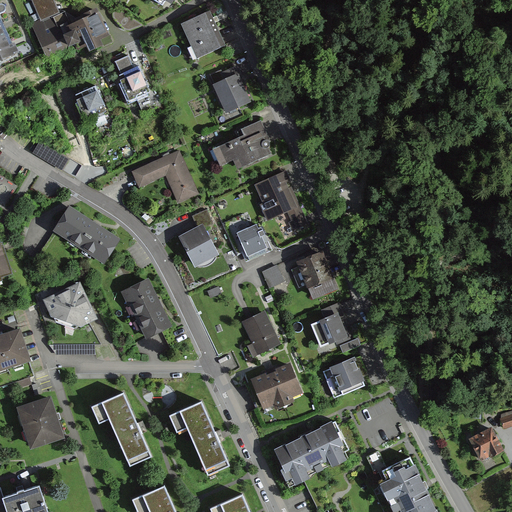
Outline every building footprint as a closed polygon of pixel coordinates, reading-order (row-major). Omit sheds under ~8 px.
[(0,62),(18,55),(0,13),(0,62)] [(52,19),(31,29),(43,54),(78,38),(83,49),(106,39),(94,13),(57,31),(52,19)] [(210,15),(182,28),(197,60),(225,47),(210,15)] [(141,70),(120,80),(130,104),(152,95),(141,70)] [(246,102),(234,75),(211,85),(223,112),(246,102)] [(96,86),(74,95),(85,119),(106,110),(96,86)] [(0,133),(6,137),(12,127),(0,119),(0,133)] [(229,160),(232,169),(269,155),(259,129),(210,148),(216,164),(229,160)] [(63,169),(67,162),(40,147),(36,154),(63,169)] [(178,152),(130,171),(136,186),(164,175),(176,203),(196,195),(178,152)] [(283,173),(253,185),(267,219),(286,210),(294,228),(304,224),(283,173)] [(117,242),(66,210),(52,232),(103,264),(117,242)] [(256,226),(237,234),(249,260),(268,252),(256,226)] [(202,231),(183,241),(197,267),(216,257),(202,231)] [(321,253),(296,263),(311,300),(336,290),(321,253)] [(170,328),(147,282),(125,293),(148,339),(170,328)] [(77,284),(38,299),(45,318),(73,327),(91,319),(77,284)] [(327,318),(308,324),(316,347),(334,340),(335,345),(347,341),(340,320),(344,319),(340,308),(326,313),(327,318)] [(277,344),(262,312),(241,322),(256,354),(277,344)] [(18,327),(0,332),(0,366),(28,358),(18,327)] [(350,359),(324,369),(335,396),(361,386),(350,359)] [(298,393),(288,367),(249,382),(259,408),(298,393)] [(442,398),(436,385),(424,390),(430,403),(442,398)] [(123,390),(92,404),(99,422),(110,417),(130,464),(151,454),(123,390)] [(43,398),(12,408),(25,448),(56,439),(43,398)] [(201,399),(170,412),(177,430),(188,426),(208,472),(229,463),(201,399)] [(504,427),(511,425),(511,410),(501,413),(504,427)] [(333,423),(271,450),(287,486),(349,458),(333,423)] [(479,461),(502,451),(491,428),(468,439),(479,461)] [(437,511),(413,458),(373,476),(389,511),(437,511)] [(176,511),(164,483),(132,496),(138,511),(144,511),(150,510),(151,511),(176,511)] [(46,511),(37,485),(1,497),(6,511),(46,511)] [(251,511),(243,492),(211,505),(213,511),(251,511)]
